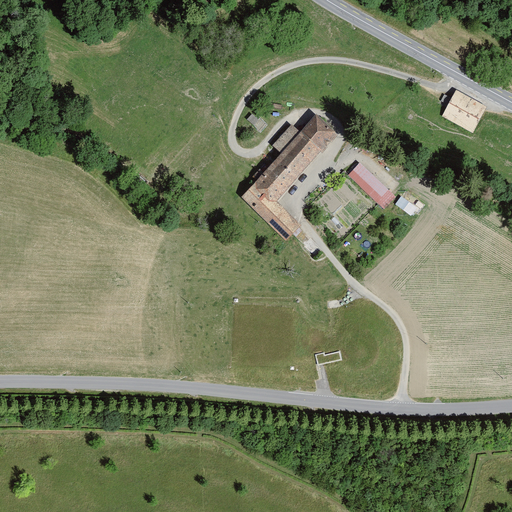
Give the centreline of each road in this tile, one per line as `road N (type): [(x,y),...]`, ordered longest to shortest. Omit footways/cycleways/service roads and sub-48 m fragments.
road 1 (tertiary): [(0,381),(155,384),(401,408),(511,405)]
road 2 (tertiary): [(511,102),(327,0)]
